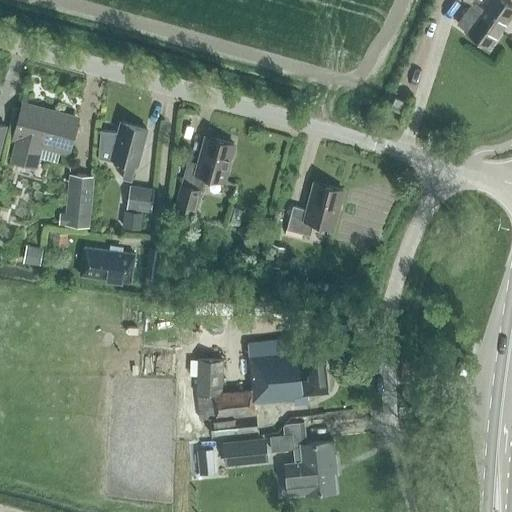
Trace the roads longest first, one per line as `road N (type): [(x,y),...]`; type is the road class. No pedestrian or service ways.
road 1 (tertiary): [(442,166),(0,41)]
road 2 (residential): [(442,166),(387,313),(390,431),(411,511)]
road 3 (primary): [(511,291),(486,511)]
